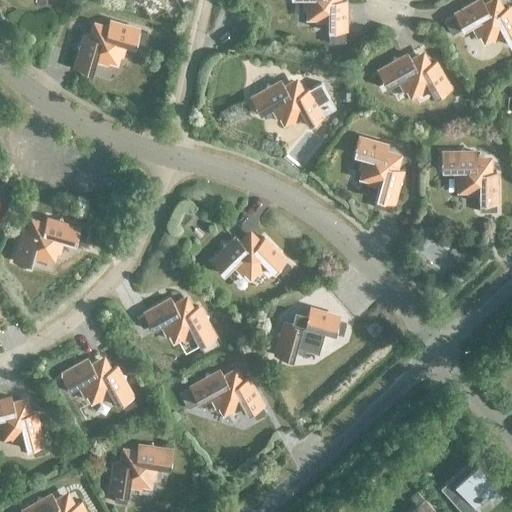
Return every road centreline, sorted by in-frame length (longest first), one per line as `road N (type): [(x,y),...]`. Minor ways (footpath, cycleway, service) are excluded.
road 1 (residential): [(435,355),(392,291),(337,232),(271,189),(171,156)]
road 2 (residential): [(171,156),(123,266),(90,303),(0,363)]
road 3 (unclassified): [(265,511),(435,355)]
road 4 (residential): [(171,156),(77,122),(0,62)]
road 5 (residential): [(171,156),(204,0)]
